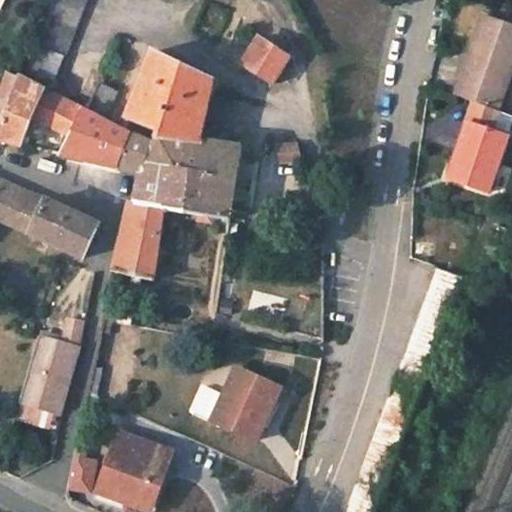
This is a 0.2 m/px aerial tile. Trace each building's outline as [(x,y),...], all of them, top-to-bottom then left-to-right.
[(51,0),(34,45),(63,56),(84,0),(51,0)] [(497,113),(511,69),(511,27),(483,17),(453,96),(475,104),(497,113)] [(260,39),(244,66),(273,84),(289,58),(260,39)] [(36,50),(27,75),(52,85),(62,60),(36,50)] [(199,142),(212,80),(153,53),(128,118),(159,131),(157,134),(199,142)] [(19,79),(2,129),(0,135),(0,141),(21,146),(32,119),(69,138),(82,112),(19,79)] [(101,121),(114,93),(98,86),(84,113),(88,115),(101,121)] [(491,131),(498,113),(497,113),(475,104),(448,181),(487,195),(508,137),(491,131)] [(132,138),(101,121),(88,115),(84,113),(82,112),(69,138),(60,155),(121,170),(125,153),(132,138)] [(163,210),(230,221),(231,209),(219,207),(226,160),(239,161),(241,149),(199,142),(157,134),(153,145),(141,175),(135,206),(163,210)] [(141,175),(153,145),(132,138),(125,153),(121,170),(141,175)] [(279,164),(303,162),(299,147),(278,148),(279,164)] [(231,209),(239,161),(226,160),(219,207),(231,209)] [(0,220),(65,251),(83,260),(99,226),(58,207),(51,204),(49,203),(0,179),(0,220)] [(356,197),(346,220),(382,234),(391,211),(356,197)] [(61,203),(52,198),(49,203),(51,204),(58,207),(61,203)] [(153,282),(161,220),(163,210),(135,206),(130,205),(113,272),(153,282)] [(436,271),(344,511),(374,511),(463,281),(436,271)] [(214,315),(230,317),(232,309),(215,307),(214,315)] [(81,325),(66,321),(61,344),(75,349),(81,325)] [(51,414),(55,415),(61,392),(65,393),(77,349),(75,349),(61,344),(39,337),(19,405),(22,405),(51,414)] [(211,421),(255,442),(280,389),(235,368),(223,396),(204,387),(193,413),(211,421)] [(93,418),(97,399),(85,393),(81,414),(93,418)] [(51,414),(22,405),(16,424),(46,433),(51,414)] [(120,435),(101,487),(152,506),(171,453),(120,435)]
